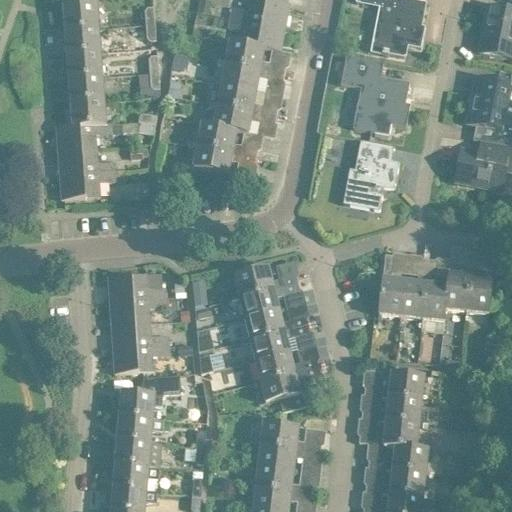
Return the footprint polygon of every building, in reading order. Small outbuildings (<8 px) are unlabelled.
[(229,21),(285,31),(289,7),(251,0),(250,0),(248,14),(231,11),(229,21)] [(398,0),(355,0),(355,5),(379,9),(370,53),(378,54),(377,55),(383,56),(383,54),(399,57),(401,47),(420,50),(424,28),(420,28),(425,5),(398,0)] [(64,34),(97,31),(95,7),(62,10),(64,34)] [(511,11),(487,7),(482,37),(484,37),(481,54),(511,60),(511,11)] [(145,28),(154,28),(153,11),(147,11),(144,15),(145,28)] [(285,31),(229,21),(227,31),(244,34),(242,47),(263,51),(280,55),(285,31)] [(103,41),(121,41),(121,24),(103,23),(103,41)] [(154,28),(145,28),(146,42),(150,45),(155,45),(154,28)] [(66,58),(99,55),(97,31),(64,34),(66,58)] [(224,66),(283,77),(284,71),(281,68),(261,64),(263,51),(242,47),(228,45),(224,66)] [(67,82),(101,80),(99,55),(66,58),(67,82)] [(360,91),(352,130),(388,137),(390,127),(405,129),(409,107),(404,106),(408,85),(380,80),(383,65),(345,58),(340,87),(360,91)] [(148,76),(157,75),(156,59),(151,60),(148,63),(148,76)] [(221,87),(255,93),(258,81),(279,85),(282,82),(283,77),(224,66),(221,87)] [(157,75),(148,76),(149,90),(154,93),(159,93),(157,75)] [(101,80),(67,82),(69,106),(103,104),(101,80)] [(471,98),(465,126),(477,129),(474,142),(479,143),(491,145),(511,149),(511,91),(508,91),(509,86),(476,80),(473,98),(471,98)] [(217,108),(275,119),(276,114),(274,111),(253,107),(255,93),(221,87),(217,108)] [(103,104),(69,106),(71,129),(104,127),(103,104)] [(213,130),(236,134),(247,136),(250,123),(271,127),(274,125),(275,119),(217,108),(213,130)] [(138,120),(137,126),(154,128),(156,120),(143,118),(138,120)] [(111,136),(111,128),(111,126),(104,127),(71,129),(55,130),(57,155),(95,152),(94,138),(111,136)] [(197,148),(256,159),(257,154),(254,150),(233,146),(236,134),(213,130),(201,127),(197,148)] [(349,171),(342,206),(378,213),(382,190),(393,192),(398,165),(390,164),(393,149),(359,143),(354,172),(349,171)] [(460,152),(454,183),(501,192),(504,174),(511,175),(511,149),(491,145),(479,143),(477,155),(460,152)] [(256,159),(197,148),(193,171),(228,177),(230,164),(251,168),(255,165),(256,159)] [(59,179),(114,175),(113,165),(96,166),(95,152),(57,155),(59,179)] [(114,175),(59,179),(60,203),(99,200),(98,186),(115,185),(114,175)] [(168,179),(158,180),(159,196),(170,195),(168,179)] [(447,288),(444,312),(465,314),(472,254),(466,254),(463,256),(461,278),(448,276),(447,288)] [(472,254),(465,314),(488,316),(491,281),(478,279),(480,258),(477,255),(472,254)] [(399,318),(403,283),(390,282),(393,261),(390,257),(384,257),(377,316),(399,318)] [(403,283),(399,318),(421,321),(427,261),(422,261),(419,264),(416,285),(403,283)] [(427,261),(421,321),(443,323),(444,312),(447,288),(433,286),(435,266),(432,262),(427,261)] [(238,299),(297,285),(296,280),(291,278),(271,282),(268,270),(233,278),(238,299)] [(109,304),(164,300),(163,290),(146,291),(145,277),(107,280),(109,304)] [(297,285),(238,299),(243,321),(278,312),(275,299),(295,294),(298,290),(297,285)] [(196,299),(198,308),(210,305),(208,296),(196,299)] [(164,300),(109,304),(110,328),(149,326),(148,312),(165,310),(164,300)] [(278,307),(284,323),(299,318),(293,301),(278,307)] [(278,312),(243,321),(248,342),(307,328),(306,322),(302,320),(281,325),(278,312)] [(112,352),(167,349),(166,338),(150,339),(149,326),(110,328),(112,352)] [(307,328),(248,342),(253,362),(288,354),(285,342),(306,337),(309,333),(307,328)] [(167,349),(112,352),(114,377),(152,374),(151,360),(168,358),(167,349)] [(288,354),(253,362),(259,384),(317,369),(316,364),(311,362),(291,367),(288,354)] [(198,360),(200,376),(212,373),(211,357),(198,360)] [(304,396),(299,397),(296,384),(316,378),(319,375),(317,369),(259,384),(264,406),(278,402),(281,415),(307,409),(304,396)] [(387,400),(420,404),(423,379),(390,375),(388,391),(367,389),(364,391),(363,397),(387,400)] [(118,419),(150,422),(151,409),(159,409),(161,398),(179,397),(178,379),(143,381),(142,397),(120,395),(118,419)] [(420,404),(387,400),(386,415),(365,413),(361,416),(361,421),(385,424),(417,428),(420,404)] [(116,443),(148,446),(149,433),(160,434),(161,423),(150,422),(118,419),(116,443)] [(417,428),(385,424),(383,439),(362,436),(359,439),(358,445),(394,449),(415,451),(417,428)] [(258,448),(319,455),(319,449),(317,446),(296,443),(297,430),(261,426),(258,448)] [(194,450),(202,450),(203,434),(198,433),(195,436),(194,450)] [(114,466),(146,469),(157,470),(159,446),(148,446),(116,443),(114,466)] [(256,469),(292,473),(294,460),(315,463),(318,461),(319,455),(258,448),(256,469)] [(391,472),(424,476),(427,452),(415,451),(394,449),(392,463),(371,461),(368,463),(367,469),(391,472)] [(202,450),(194,450),(193,463),(195,467),(201,467),(202,450)] [(112,491),(144,493),(145,481),(156,482),(157,470),(146,469),(114,466),(112,491)] [(254,491),(314,497),(315,492),(312,489),(291,487),(292,473),(256,469),(254,491)] [(389,496),(422,501),(424,476),(391,472),(390,487),(369,485),(365,488),(365,494),(389,496)] [(190,498),(199,499),(200,482),(195,481),(191,484),(190,498)] [(110,511),(142,511),(143,505),(154,506),(155,494),(144,493),(112,491),(110,511)] [(251,511),(288,511),(289,504),(310,506),(313,503),(314,497),(254,491),(251,511)] [(420,511),(422,501),(389,496),(387,511),(366,509),(362,511),(420,511)] [(197,511),(199,499),(190,498),(189,511),(197,511)]
